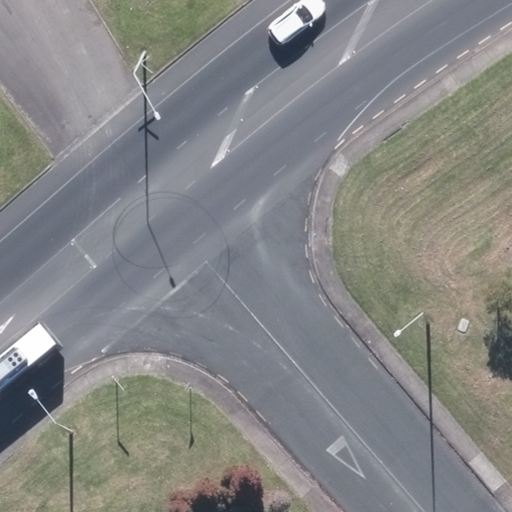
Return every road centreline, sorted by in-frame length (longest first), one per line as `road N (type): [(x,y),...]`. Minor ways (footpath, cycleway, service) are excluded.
road 1 (residential): [(132,181),(425,511)]
road 2 (secondary): [(372,0),(132,181)]
road 3 (secondary): [(132,181),(0,310)]
